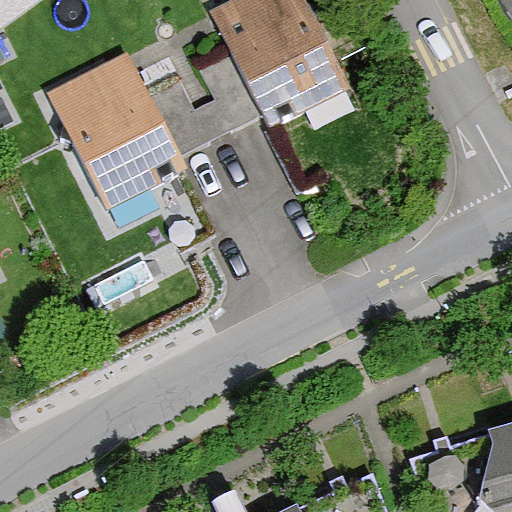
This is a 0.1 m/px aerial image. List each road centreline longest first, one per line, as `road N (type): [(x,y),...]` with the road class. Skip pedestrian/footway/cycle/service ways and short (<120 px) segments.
road 1 (residential): [(0,483),(511,215)]
road 2 (residential): [(153,511),(364,401)]
road 3 (residential): [(407,0),(511,183)]
road 4 (residential): [(364,401),(486,342)]
road 5 (residential): [(410,511),(364,401)]
